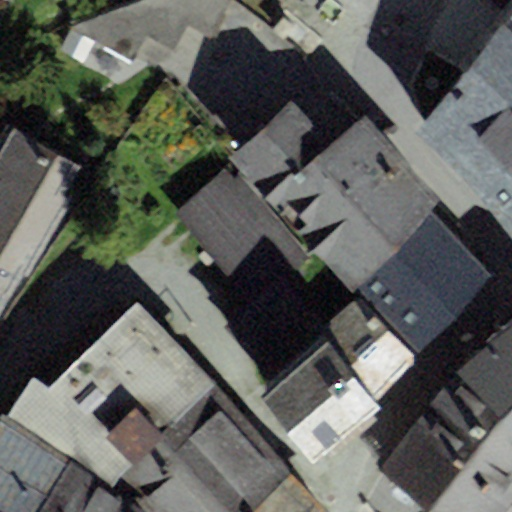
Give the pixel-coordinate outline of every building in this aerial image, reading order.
[(140,0),(72,25),(136,62),(150,37),(172,50),(187,24),(209,37),(230,0),(140,0)] [(511,18),(416,134),(511,239),(511,18)] [(443,204),(362,119),(333,145),(291,101),(228,160),(352,290),(356,286),(430,215),(443,204)] [(79,167),(5,125),(0,133),(0,268),(24,282),(71,201),(63,196),(79,167)] [(227,328),(277,384),(323,343),(334,332),(284,277),(306,258),(227,169),(174,217),(253,304),(227,328)] [(491,279),(430,215),(356,286),(416,349),(491,279)] [(0,323),(24,282),(0,268),(0,323)] [(215,386),(138,304),(49,388),(34,376),(2,416),(110,490),(215,386)] [(323,343),(378,404),(420,366),(364,305),(334,332),(323,343)] [(511,327),(456,373),(380,468),(437,511),(507,511),(505,510),(511,502),(511,327)] [(277,384),(260,400),(315,461),(378,404),(323,343),(277,384)] [(236,511),(292,472),(215,386),(110,490),(142,511),(236,511)] [(142,511),(110,490),(2,416),(0,420),(0,511),(142,511)] [(327,511),(292,472),(236,511),(327,511)]
